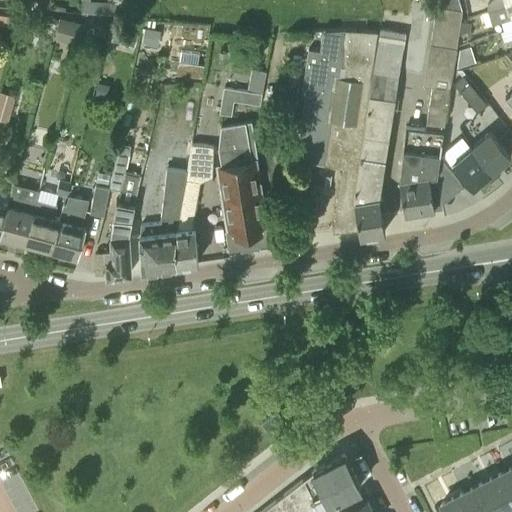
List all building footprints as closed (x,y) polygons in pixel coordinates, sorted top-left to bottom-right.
[(90,0),(81,0),(81,11),(110,13),(111,2),(90,0)] [(511,0),(489,0),(488,2),(488,4),(488,5),(488,10),(511,2),(511,0)] [(511,2),(488,10),(492,23),(511,17),(510,14),(511,13),(511,2)] [(438,45),(456,47),(461,9),(462,9),(434,4),(428,43),(438,45)] [(0,6),(0,18),(9,20),(11,8),(0,6)] [(488,10),(481,12),(485,26),(492,23),(488,10)] [(96,13),(94,25),(108,27),(110,15),(96,13)] [(85,23),(62,17),(56,37),(80,44),(82,37),(85,23)] [(353,194),(359,229),(360,235),(385,231),(381,211),(379,194),(405,31),(380,27),(375,58),(374,58),(372,70),(364,131),(353,194)] [(332,232),(359,229),(353,194),(364,131),(372,70),(374,58),(378,30),(367,29),(341,28),(323,30),(320,49),(309,47),(301,94),(308,95),(297,158),(295,157),(295,158),(324,163),(343,166),(332,232)] [(137,32),(128,30),(125,43),(134,45),(137,32)] [(437,172),(456,47),(438,45),(434,67),(428,66),(425,84),(432,85),(426,128),(406,125),(399,177),(401,192),(404,211),(442,205),(439,184),(437,175),(437,172)] [(471,45),(461,49),(458,67),(466,64),(476,60),(471,45)] [(204,65),(203,65),(179,61),(177,72),(202,76),(204,65)] [(251,90),(262,92),(265,70),(254,69),(251,90)] [(99,80),(95,94),(107,97),(110,83),(99,80)] [(477,109),(486,101),(469,81),(460,88),(477,109)] [(262,92),(251,90),(224,86),(220,113),(231,114),(234,100),(260,104),(262,92)] [(0,118),(7,120),(15,95),(0,90),(0,118)] [(215,163),(225,230),(228,250),(271,243),(251,119),(221,124),(218,146),(221,162),(215,163)] [(471,145),(492,171),(511,155),(490,129),(471,145)] [(174,242),(177,264),(198,261),(194,219),(200,180),(213,175),(214,144),(192,142),(186,177),(183,189),(174,242)] [(471,145),(452,162),(472,187),(492,171),(471,145)] [(121,189),(128,156),(116,154),(109,186),(121,189)] [(13,182),(14,182),(19,166),(8,163),(3,180),(13,182)] [(437,175),(439,184),(445,183),(453,192),(464,183),(449,165),(437,175)] [(98,171),(96,181),(108,183),(110,173),(98,171)] [(141,250),(142,269),(177,264),(174,242),(183,189),(186,177),(169,174),(163,220),(142,222),(142,231),(139,232),(141,250)] [(56,192),(68,195),(71,180),(60,177),(56,192)] [(104,214),(109,186),(95,184),(90,211),(104,214)] [(37,198),(38,193),(13,187),(9,202),(7,202),(0,228),(0,234),(25,241),(37,198)] [(25,241),(51,248),(60,216),(55,214),(57,204),(37,198),(25,241)] [(110,245),(102,245),(106,275),(131,271),(129,233),(135,202),(116,198),(111,233),(110,233),(110,245)] [(64,202),(60,216),(51,248),(78,255),(87,223),(82,222),(86,207),(67,203),(64,202)] [(511,347),(502,350),(505,364),(511,362),(511,347)] [(284,420),(277,410),(261,422),(268,431),(269,430),(279,423),(284,420)] [(307,511),(317,507),(360,485),(344,453),(313,469),(313,470),(258,511),(307,511)] [(511,464),(500,471),(511,494),(511,464)] [(506,511),(511,509),(511,494),(500,471),(480,481),(496,511),(506,511)] [(496,511),(480,481),(461,491),(471,511),(496,511)] [(471,511),(461,491),(439,502),(444,511),(471,511)] [(374,511),(366,495),(332,511),(374,511)]
